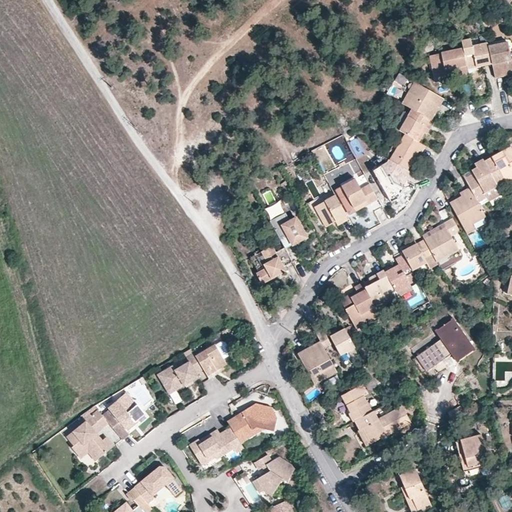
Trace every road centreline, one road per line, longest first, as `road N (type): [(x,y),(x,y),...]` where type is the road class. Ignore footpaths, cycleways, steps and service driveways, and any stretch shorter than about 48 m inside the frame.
road 1 (unclassified): [(49,0),(238,282),(268,355)]
road 2 (residential): [(268,355),(322,272),(403,225),(454,145),(511,125)]
road 3 (residential): [(337,488),(276,371)]
road 4 (residential): [(166,436),(276,371)]
